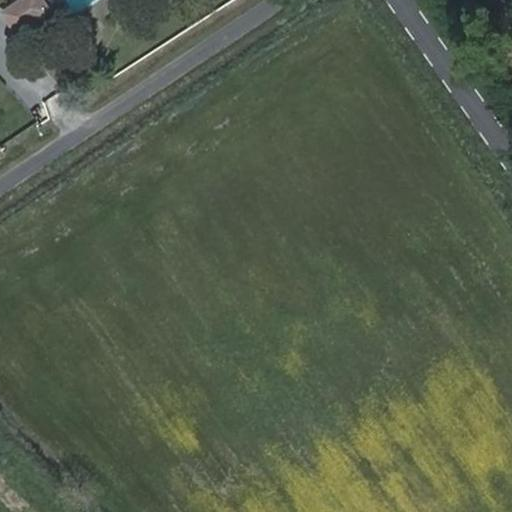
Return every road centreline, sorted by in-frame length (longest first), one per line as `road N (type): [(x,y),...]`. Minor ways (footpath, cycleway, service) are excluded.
road 1 (residential): [(288,0),(0,198)]
road 2 (unclassified): [(405,0),(511,152)]
